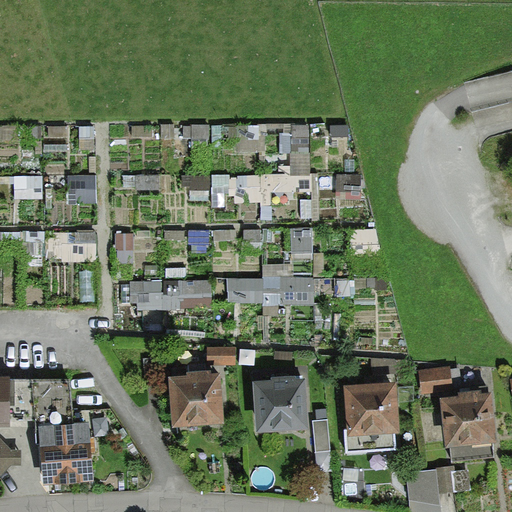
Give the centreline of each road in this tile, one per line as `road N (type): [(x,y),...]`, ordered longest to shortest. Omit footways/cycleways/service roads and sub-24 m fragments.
road 1 (residential): [(287,511),(173,495),(0,505)]
road 2 (unknown): [(511,294),(449,180)]
